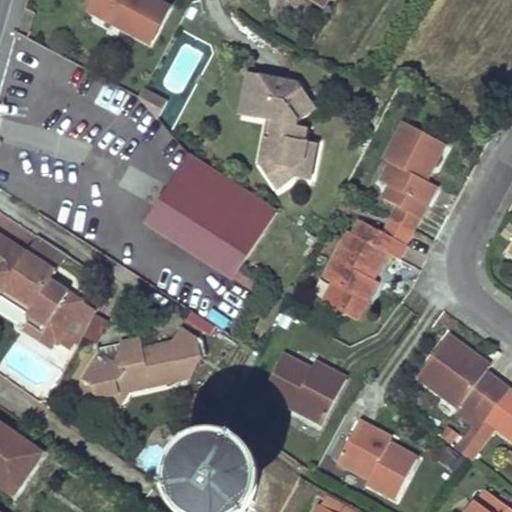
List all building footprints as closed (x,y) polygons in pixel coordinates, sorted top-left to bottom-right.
[(96,0),(90,13),(150,44),(171,7),(159,0),(96,0)] [(324,0),(311,0),(324,8),(328,2),(324,0)] [(248,75),(241,117),(257,119),(260,100),(256,99),(260,77),(248,75)] [(299,84),(260,77),(256,99),(260,100),(257,119),(268,121),(277,123),(283,129),(281,139),(273,138),(270,156),(276,162),(266,170),(281,190),(297,178),(314,180),(320,144),(308,142),(310,131),(300,129),(301,122),(318,108),(299,84)] [(169,99),(145,86),(141,94),(159,116),(169,99)] [(268,121),(260,164),(266,170),(276,162),(270,156),(273,138),(281,139),(283,129),(277,123),(268,121)] [(391,187),(386,199),(400,207),(421,218),(436,187),(426,182),(445,145),(406,123),(385,162),(389,164),(382,182),(391,187)] [(192,156),(151,223),(237,277),(279,211),(192,156)] [(400,207),(393,221),(414,232),(421,218),(400,207)] [(386,233),(361,221),(354,234),(349,232),(326,279),(334,283),(344,288),(335,306),(358,318),(377,280),(375,279),(388,252),(401,258),(408,244),(386,233)] [(393,221),(386,233),(408,244),(414,232),(393,221)] [(0,235),(0,261),(0,284),(35,308),(31,315),(29,317),(31,325),(60,344),(70,328),(86,304),(54,283),(60,274),(30,254),(0,235)] [(41,237),(30,254),(60,274),(71,257),(41,237)] [(0,261),(0,294),(31,315),(35,308),(0,284),(0,261)] [(334,283),(325,301),(335,306),(344,288),(334,283)] [(70,328),(84,337),(99,313),(86,304),(70,328)] [(31,325),(28,330),(57,348),(60,344),(31,325)] [(60,344),(73,353),(84,337),(70,328),(60,344)] [(99,354),(85,379),(94,384),(97,397),(128,390),(180,377),(172,340),(141,348),(138,336),(117,342),(119,353),(114,363),(99,354)] [(463,404),(487,421),(509,392),(485,374),(489,368),(448,338),(419,378),(460,407),(463,404)] [(285,357),(265,395),(323,425),(346,381),(314,364),(311,370),(285,357)] [(85,379),(78,392),(103,407),(120,403),(128,390),(97,397),(94,384),(85,379)] [(511,393),(509,392),(487,421),(500,430),(511,414),(511,393)] [(511,414),(500,430),(511,439),(511,414)] [(0,422),(0,483),(15,494),(44,454),(0,422)] [(360,423),(338,462),(370,479),(368,484),(397,499),(417,459),(390,445),(392,440),(360,423)] [(205,463),(200,467),(196,471),(194,477),(192,482),(191,488),(192,494),(193,500),(196,506),(199,510),(201,511),(246,511),(248,511),(251,506),(254,501),(256,495),(256,489),(256,483),(254,478),(252,472),(248,467),(244,463),(239,460),(233,458),(227,457),(221,456),(215,457),(210,460),(205,463)] [(346,511),(349,508),(327,496),(318,511),(346,511)] [(511,511),(511,510),(493,496),(484,507),(477,504),(470,511),(511,511)]
